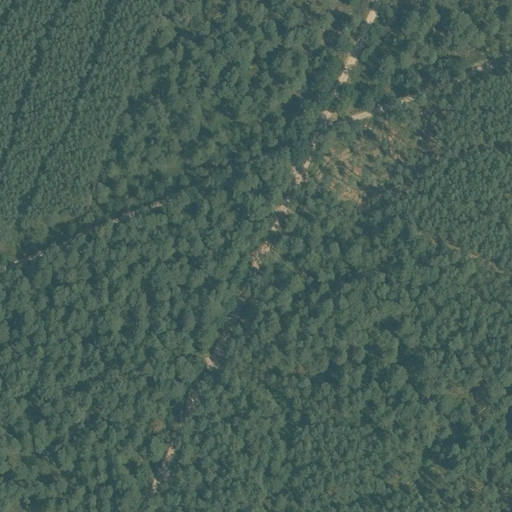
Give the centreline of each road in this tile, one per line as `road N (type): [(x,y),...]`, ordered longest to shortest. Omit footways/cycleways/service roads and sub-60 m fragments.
road 1 (track): [(145,511),(318,135)]
road 2 (track): [(84,231),(318,135)]
road 3 (track): [(166,0),(84,231)]
road 4 (track): [(318,135),(511,56)]
road 5 (track): [(318,135),(379,0)]
